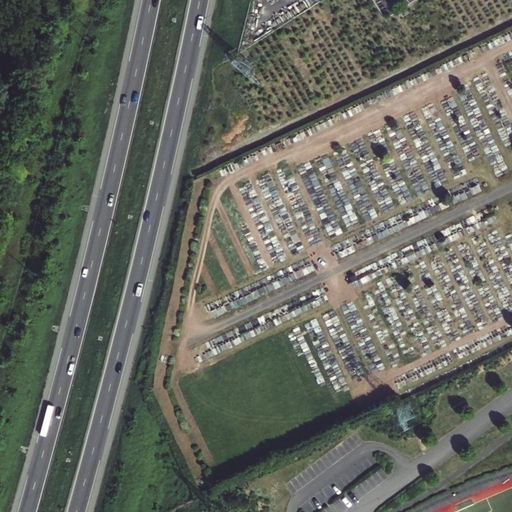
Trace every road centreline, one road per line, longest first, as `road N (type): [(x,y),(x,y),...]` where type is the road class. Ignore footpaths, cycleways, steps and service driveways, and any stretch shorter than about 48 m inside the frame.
road 1 (motorway): [(151,0),(27,511)]
road 2 (motorway): [(76,511),(199,0)]
road 3 (track): [(511,21),(211,162)]
